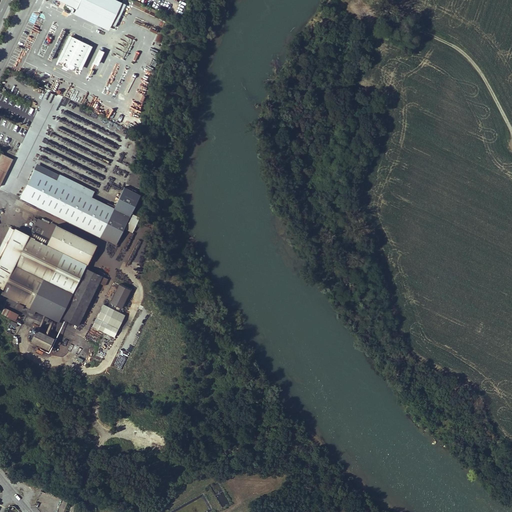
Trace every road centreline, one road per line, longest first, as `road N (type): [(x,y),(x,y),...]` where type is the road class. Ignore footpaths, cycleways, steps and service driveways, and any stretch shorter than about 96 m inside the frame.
road 1 (unknown): [(54,10),(36,43),(38,60),(113,100),(130,95),(149,39),(128,26),(105,36)]
road 2 (unclassified): [(419,31),(473,58),(511,132)]
